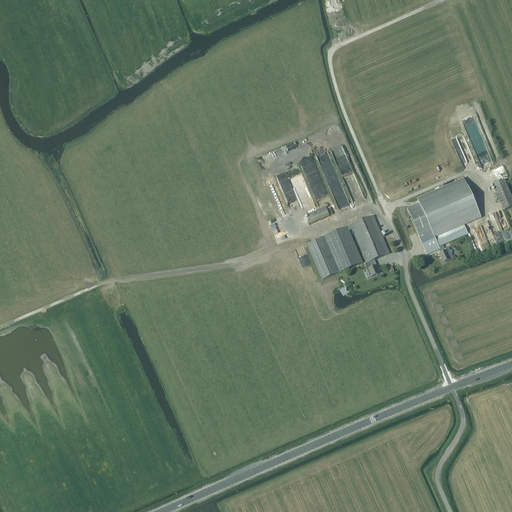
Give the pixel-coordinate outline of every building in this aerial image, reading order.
[(450,140),(454,147),(465,142),(462,134),(450,140)] [(417,200),(419,204),(407,209),(426,255),(439,250),(441,255),(440,255),(443,264),(450,261),(450,260),(453,259),(449,248),(445,250),(443,247),(468,235),(463,226),(481,218),(464,180),(417,200)] [(492,185),(503,211),(511,207),(511,198),(504,180),(492,185)] [(307,215),(311,224),(329,217),(325,207),(307,215)] [(371,277),(378,274),(377,271),(378,270),(374,261),(389,254),(372,216),(307,244),(323,280),(363,263),(349,231),(352,230),(366,264),(365,264),(367,269),(367,270),(371,277)]
